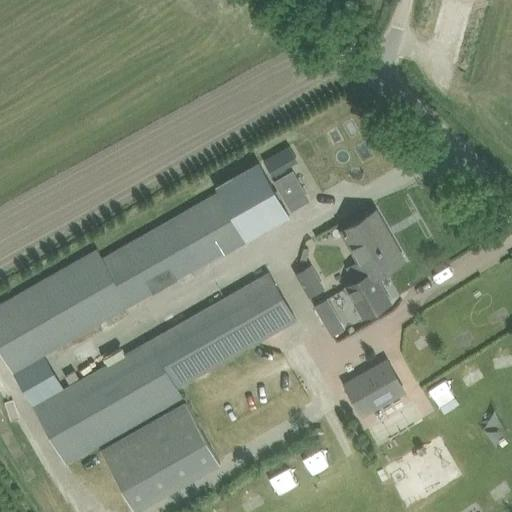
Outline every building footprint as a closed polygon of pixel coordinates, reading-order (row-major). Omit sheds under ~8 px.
[(5,299),(0,302),(0,348),(66,463),(183,396),(179,388),(297,320),(267,270),(223,295),(54,391),(36,360),(291,216),(259,162),(217,185),(219,190),(102,256),(98,248),(62,268),(5,299)] [(375,211),(358,221),(343,230),(368,274),(346,287),(363,317),(391,301),(376,275),(403,260),(391,239),(388,241),(382,231),(386,229),(375,211)] [(312,260),(294,269),(308,294),(325,284),(312,260)] [(356,321),(338,289),(313,303),(332,335),(356,321)] [(421,324),(407,333),(418,350),(432,341),(421,324)] [(490,348),(495,367),(511,363),(507,344),(490,348)] [(387,362),(344,385),(361,416),(405,392),(387,362)] [(391,369),(404,386),(413,380),(400,362),(391,369)] [(466,384),(479,378),(472,363),(459,369),(466,384)] [(187,402),(102,451),(135,510),(221,462),(187,402)] [(295,462),(303,475),(318,466),(310,452),(295,462)] [(272,499),(292,487),(281,469),(262,482),(272,499)]
